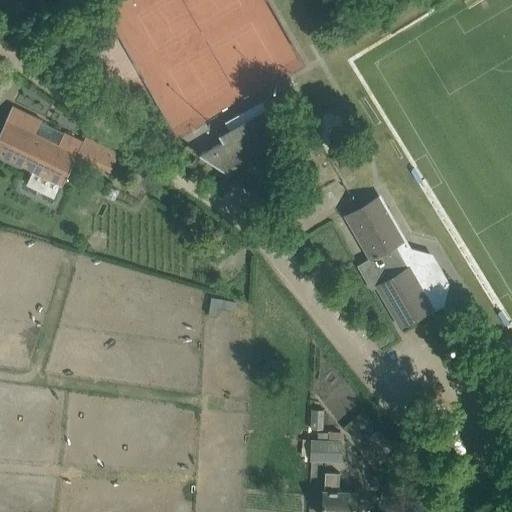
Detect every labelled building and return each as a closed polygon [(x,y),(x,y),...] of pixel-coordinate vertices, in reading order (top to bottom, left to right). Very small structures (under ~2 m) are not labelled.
[(0,0),(0,11),(6,15),(12,5),(3,0),(0,0)] [(19,9),(16,14),(24,19),(29,11),(25,8),(19,9)] [(10,111),(0,132),(0,154),(34,170),(62,184),(76,155),(82,142),(64,134),(59,145),(34,132),(40,122),(40,121),(12,107),(10,111)] [(270,149),(267,113),(266,109),(265,109),(265,113),(231,133),(232,136),(223,141),(220,135),(219,135),(222,142),(200,154),(199,155),(225,174),(226,173),(225,172),(268,148),(268,149),(270,149)] [(371,290),(377,287),(400,327),(433,309),(433,308),(440,304),(433,291),(435,283),(425,265),(403,259),(395,245),(404,240),(379,197),(345,216),(370,258),(357,266),(371,290)] [(366,416),(355,424),(363,435),(374,426),(366,416)] [(311,460),(325,461),(340,461),(341,441),(312,440),(311,460)] [(322,511),(354,511),(356,492),(339,492),(339,473),(324,473),(322,511)]
